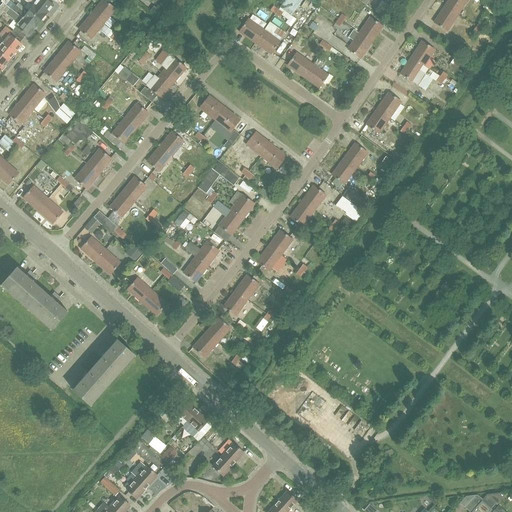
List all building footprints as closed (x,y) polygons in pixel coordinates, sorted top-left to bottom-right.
[(41,21),(48,13),(31,0),(24,0),(27,3),(24,7),(41,21)] [(31,0),(48,13),(54,5),(47,0),(31,0)] [(104,0),(103,0),(92,15),(104,24),(116,9),(104,0)] [(292,16),(304,0),(285,0),(280,7),(292,16)] [(449,0),(445,7),(457,15),(467,0),(449,0)] [(382,1),(375,12),(380,15),(387,4),(382,1)] [(150,10),(163,21),(171,10),(165,5),(160,11),(154,6),(150,10)] [(269,11),(275,15),(279,10),(276,8),(276,7),(274,5),(269,11)] [(35,29),(41,21),(24,7),(20,11),(14,6),(11,10),(35,29)] [(446,32),(457,15),(445,7),(434,23),(446,32)] [(26,35),(28,37),(29,36),(33,31),(35,29),(11,10),(10,9),(6,14),(18,24),(16,27),(26,35)] [(503,26),(507,19),(498,13),(493,19),(503,26)] [(338,20),(343,23),(347,18),(342,14),(338,20)] [(91,40),(104,24),(92,15),(79,30),(91,40)] [(362,29),(359,34),(371,43),(383,27),(375,21),(370,18),(362,29)] [(255,44),(263,31),(248,20),(239,33),(255,44)] [(339,28),(343,23),(338,20),(334,25),(339,28)] [(474,26),(479,30),(482,25),(477,21),(474,26)] [(140,24),(133,22),(131,30),(138,32),(140,24)] [(476,35),(479,30),(474,26),(470,31),(476,35)] [(117,29),(113,33),(118,37),(121,33),(117,29)] [(371,43),(359,34),(353,30),(348,37),(354,41),(347,50),(360,59),(371,43)] [(280,43),(263,31),(255,44),(271,55),(280,43)] [(482,32),(478,38),(490,47),(495,42),(482,32)] [(9,34),(6,39),(0,33),(0,39),(16,52),(22,45),(9,34)] [(114,41),(118,37),(113,33),(109,38),(114,41)] [(0,52),(9,60),(16,52),(0,39),(0,52)] [(411,58),(424,66),(434,50),(422,42),(411,58)] [(69,43),(57,57),(69,67),(81,52),(69,43)] [(482,55),(470,46),(464,54),(477,62),(482,55)] [(0,64),(3,67),(9,60),(0,52),(0,64)] [(312,66),(307,62),(296,54),(292,60),(287,67),(303,78),(312,66)] [(165,69),(161,74),(174,84),(186,69),(178,62),(179,60),(176,57),(174,59),(169,55),(161,66),(165,69)] [(56,82),(69,67),(57,57),(44,73),(56,82)] [(429,70),(424,66),(411,58),(400,74),(413,83),(418,86),(426,75),(429,77),(433,80),(436,82),(440,77),(432,72),(429,70)] [(453,58),(449,65),(456,69),(460,63),(455,60),(453,58)] [(328,77),(312,66),(303,78),(319,89),(328,77)] [(133,74),(125,67),(118,74),(127,81),(133,74)] [(80,75),(84,79),(88,74),(84,70),(80,75)] [(174,84),(161,74),(158,78),(155,76),(146,86),(149,89),(148,90),(145,88),(140,93),(152,103),(158,96),(161,99),(174,84)] [(84,79),(80,75),(76,80),(80,83),(84,79)] [(457,83),(455,86),(459,89),(463,83),(459,80),(457,83)] [(34,110),(46,95),(34,85),(22,100),(34,110)] [(68,98),(63,93),(59,97),(65,102),(68,98)] [(388,93),(377,109),(390,118),(401,102),(388,93)] [(200,109),(215,121),(224,109),(209,97),(200,109)] [(105,102),(109,106),(113,101),(108,98),(105,102)] [(21,125),(34,110),(22,100),(10,115),(21,125)] [(109,106),(105,102),(101,107),(105,110),(109,106)] [(120,116),(124,120),(136,129),(148,114),(137,105),(131,112),(127,108),(120,116)] [(240,121),(224,109),(215,121),(231,133),(240,121)] [(379,134),(390,118),(377,109),(366,125),(370,128),(379,134)] [(48,114),(44,119),(49,123),(52,118),(48,114)] [(40,124),(45,127),(49,123),(44,119),(40,124)] [(112,134),(124,144),(136,129),(124,120),(112,134)] [(405,121),(401,126),(406,130),(410,124),(405,121)] [(194,135),(199,139),(202,134),(198,131),(194,135)] [(172,132),(160,147),(171,157),(175,160),(184,150),(180,147),(184,142),(172,132)] [(233,132),(227,140),(232,144),(238,137),(233,132)] [(63,133),(58,140),(67,147),(71,142),(73,141),(63,133)] [(246,145),(261,157),(271,145),(255,133),(246,145)] [(207,138),(202,134),(199,139),(203,143),(207,138)] [(17,145),(20,142),(15,137),(12,141),(5,135),(0,140),(0,144),(9,152),(16,144),(17,145)] [(25,152),(28,149),(20,142),(17,145),(25,152)] [(71,142),(67,147),(72,151),(76,146),(71,142)] [(344,160),(356,169),(368,154),(356,144),(344,160)] [(286,157),(271,145),(261,157),(277,169),(286,157)] [(67,147),(63,152),(68,156),(72,151),(67,147)] [(175,160),(171,157),(160,147),(147,162),(159,172),(161,169),(165,164),(176,173),(182,166),(175,160)] [(99,150),(87,165),(99,174),(111,159),(99,150)] [(385,156),(379,165),(389,172),(395,164),(385,156)] [(3,160),(0,163),(0,177),(8,185),(15,177),(18,173),(3,160)] [(356,169),(344,160),(332,175),(344,185),(356,169)] [(239,178),(217,161),(212,169),(198,186),(207,193),(220,175),(233,185),(239,178)] [(291,167),(286,162),(279,171),(285,175),(291,167)] [(87,189),(99,174),(87,165),(75,180),(87,189)] [(241,179),(245,175),(250,179),(254,173),(245,167),(237,176),(241,179)] [(187,169),(183,174),(187,177),(191,173),(187,169)] [(53,180),(54,181),(58,177),(53,172),(49,177),(53,180)] [(58,185),(65,190),(70,184),(63,179),(63,180),(58,176),(58,177),(54,181),(58,185)] [(135,178),(122,193),(134,202),(141,194),(146,187),(140,182),(135,178)] [(23,198),(38,211),(48,199),(33,186),(30,190),(23,198)] [(302,202),(314,211),(326,195),(314,186),(302,202)] [(229,210),(243,220),(254,204),(237,191),(229,202),(233,205),(229,210)] [(122,217),(134,202),(122,193),(110,208),(122,217)] [(362,211),(342,196),(338,200),(348,207),(344,213),(355,221),(362,211)] [(370,200),(366,196),(362,201),(367,205),(370,200)] [(63,212),(55,206),(48,199),(38,211),(52,224),(63,212)] [(231,235),(243,220),(229,210),(218,201),(213,208),(226,217),(219,226),(214,233),(226,242),(231,235)] [(303,226),(314,211),(302,202),(290,217),(303,226)] [(153,209),(149,214),(154,218),(158,213),(153,209)] [(149,214),(145,218),(150,222),(154,218),(149,214)] [(180,226),(185,219),(180,216),(175,222),(180,226)] [(337,227),(347,235),(355,224),(345,217),(337,227)] [(101,224),(95,218),(86,229),(92,234),(101,224)] [(118,235),(122,231),(117,227),(108,218),(102,224),(111,233),(113,231),(118,235)] [(334,218),(330,223),(336,227),(339,222),(334,218)] [(332,232),(336,227),(330,223),(326,228),(332,232)] [(269,246),(281,255),(284,258),(290,250),(287,248),(293,240),(280,231),(269,246)] [(163,240),(176,250),(179,246),(175,243),(166,236),(163,240)] [(81,249),(95,261),(106,250),(91,237),(87,241),(81,249)] [(175,243),(179,246),(183,241),(179,237),(175,243)] [(196,257),(196,258),(208,267),(219,251),(207,242),(201,251),(189,242),(184,249),(196,257)] [(134,244),(126,253),(135,262),(143,252),(134,244)] [(270,271),(281,255),(269,246),(257,262),(270,271)] [(106,250),(95,261),(110,274),(117,267),(119,268),(122,265),(112,256),(106,250)] [(160,263),(173,275),(178,269),(165,258),(160,263)] [(196,283),(208,267),(196,258),(184,274),(196,283)] [(302,263),(298,268),(303,271),(307,267),(302,263)] [(2,286),(26,307),(42,290),(33,282),(32,283),(29,280),(30,279),(18,268),(17,267),(1,286),(2,286)] [(160,272),(169,279),(172,275),(164,268),(160,272)] [(300,276),(303,271),(298,268),(295,273),(300,276)] [(247,275),(235,291),(248,300),(259,284),(247,275)] [(127,289),(142,302),(152,291),(137,278),(127,289)] [(67,311),(66,311),(54,300),(53,302),(50,299),(51,298),(42,290),(26,307),(46,325),(51,329),(50,330),(51,330),(67,311)] [(167,304),(162,300),(152,291),(142,302),(156,315),(167,304)] [(236,316),(248,300),(235,291),(224,307),(236,316)] [(172,308),(179,313),(188,302),(181,297),(172,308)] [(259,330),(263,325),(269,330),(276,321),(270,316),(265,313),(261,317),(254,326),(259,330)] [(206,333),(217,343),(230,328),(219,318),(206,333)] [(208,353),(217,343),(206,333),(193,347),(204,358),(208,353)] [(112,381),(116,377),(134,356),(135,357),(135,356),(116,339),(116,340),(105,353),(107,354),(104,357),(103,356),(94,366),(112,381)] [(247,366),(239,360),(235,357),(231,363),(235,366),(231,372),(238,378),(247,366)] [(91,406),(112,381),(94,366),(72,390),(91,407),(92,406),(91,406)] [(176,410),(187,421),(196,410),(185,400),(176,410)] [(208,421),(196,410),(187,421),(198,430),(199,431),(199,430),(208,421)] [(149,427),(140,437),(148,443),(154,436),(159,430),(152,424),(149,427)] [(195,434),(193,436),(198,442),(204,435),(199,430),(199,431),(198,430),(195,434)] [(203,438),(198,443),(207,451),(212,446),(203,438)] [(155,455),(139,441),(132,448),(148,463),(155,455)] [(228,450),(223,455),(233,465),(243,453),(233,444),(228,450)] [(175,455),(167,449),(161,456),(168,463),(171,460),(175,455)] [(223,476),(233,465),(223,455),(213,466),(217,470),(223,476)] [(114,477),(123,466),(118,462),(104,476),(107,479),(111,474),(114,477)] [(147,468),(137,479),(147,488),(157,477),(147,468)] [(115,496),(120,492),(112,485),(104,478),(100,482),(115,496)] [(137,499),(147,488),(137,479),(127,489),(127,490),(137,499)] [(287,511),(297,500),(287,491),(277,503),(287,511)] [(482,500),(482,499),(476,494),(475,495),(466,496),(460,503),(464,507),(469,511),(470,511),(481,500),(481,501),(482,500)] [(487,494),(482,499),(482,500),(481,501),(471,511),(489,511),(492,510),(491,509),(496,503),(487,494)] [(120,498),(110,509),(113,511),(124,511),(129,507),(120,498)] [(268,511),(286,511),(287,511),(277,503),(268,511)]
